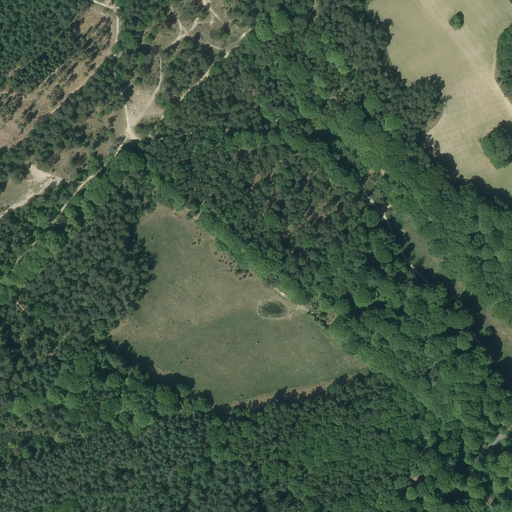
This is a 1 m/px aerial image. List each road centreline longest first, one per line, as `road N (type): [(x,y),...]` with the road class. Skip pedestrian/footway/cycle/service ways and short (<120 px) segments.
road 1 (track): [(238,449),(111,364),(92,342),(5,290),(132,146)]
road 2 (track): [(481,413),(455,408),(344,442),(317,439),(256,464)]
